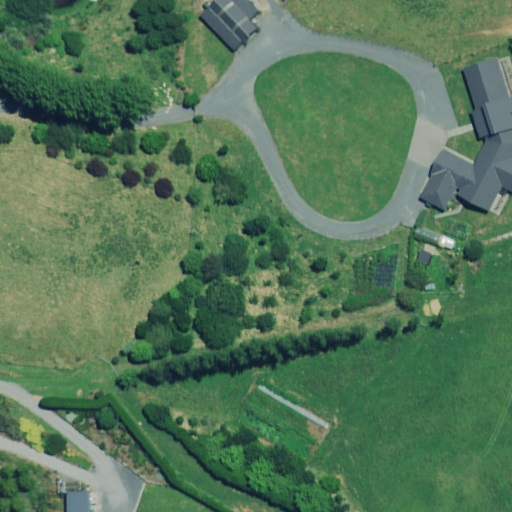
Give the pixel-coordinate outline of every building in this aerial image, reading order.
[(262,11),(251,0),(222,0),(205,16),(237,51),(263,27),(255,18),(262,11)] [(511,65),(509,56),(466,69),(478,110),(474,111),(482,141),(490,138),(476,165),(449,150),(424,198),(449,211),(460,190),(463,191),(461,196),(493,213),(506,187),(511,190),(511,65)] [(419,227),(415,237),(439,246),(443,236),(419,227)] [(435,254),(424,250),(420,262),(431,266),(435,254)] [(98,511),(97,491),(81,492),(81,482),(61,484),(62,496),(73,495),(74,511),(98,511)]
